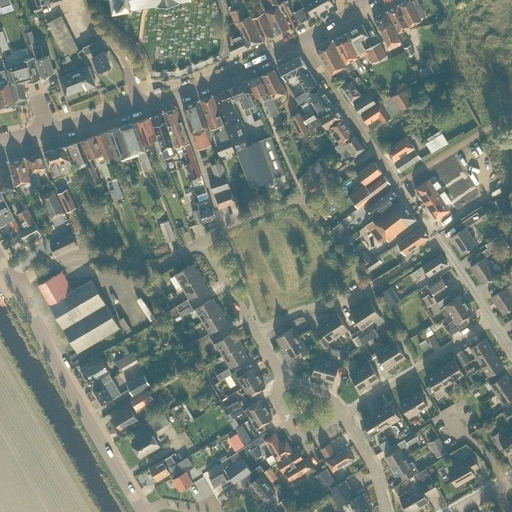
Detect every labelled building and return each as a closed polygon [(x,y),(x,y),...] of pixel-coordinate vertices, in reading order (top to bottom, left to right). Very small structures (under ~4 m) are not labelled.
[(35,0),(37,6),(34,7),(35,12),(41,11),(40,5),(59,0),(35,0)] [(276,0),(267,0),(271,8),(264,11),(276,34),(289,28),(276,0)] [(290,4),(299,0),(285,0),(278,3),(290,27),(299,22),(290,4)] [(304,6),(300,0),(299,0),(290,4),(299,22),(309,17),(304,6)] [(331,0),(302,0),(312,16),(333,4),(331,0)] [(418,7),(414,0),(413,0),(411,1),(410,0),(405,0),(398,4),(410,27),(421,21),(419,18),(425,15),(420,6),(418,7)] [(511,0),(493,0),(465,17),(510,94),(511,92),(511,0)] [(250,16),(249,16),(245,6),(241,8),(239,3),(228,7),(235,22),(238,31),(240,35),(248,48),(262,41),(250,16)] [(402,39),(406,37),(403,30),(409,27),(398,4),(387,10),(399,33),(402,39)] [(255,17),(253,12),(251,8),(248,10),(250,15),(252,18),(262,41),(274,35),(264,13),(255,17)] [(393,27),(385,11),(374,18),(379,29),(388,25),(390,29),(393,27)] [(64,20),(62,15),(47,23),(50,28),(64,20)] [(64,20),(50,28),(52,33),(67,25),(64,20)] [(372,62),(386,55),(380,42),(371,46),(370,44),(368,41),(369,40),(367,36),(368,36),(362,24),(346,33),(354,48),(359,57),(368,53),(372,62)] [(67,25),(52,33),(55,37),(69,30),(67,25)] [(388,25),(379,29),(384,39),(396,33),(393,27),(390,29),(388,25)] [(9,48),(2,30),(0,31),(0,44),(2,51),(9,48)] [(57,42),(71,35),(69,30),(55,37),(57,42)] [(36,42),(32,31),(25,33),(29,45),(36,42)] [(246,49),(240,35),(235,37),(233,32),(227,33),(228,44),(233,55),(246,49)] [(358,57),(346,33),(333,40),(346,64),(356,58),(357,60),(359,59),(358,57)] [(400,44),(399,42),(400,41),(396,33),(384,39),(389,49),(400,44)] [(59,47),(74,40),(71,35),(57,42),(59,47)] [(62,52),(76,45),(74,40),(59,47),(62,52)] [(332,74),(340,69),(345,67),(332,40),(316,49),(332,74)] [(98,71),(111,66),(105,52),(100,53),(96,42),(83,47),(86,54),(91,52),(93,56),(93,57),(98,71)] [(42,76),(54,72),(49,55),(44,56),(40,44),(33,47),(37,59),(36,59),(42,76)] [(404,48),(409,56),(415,53),(411,44),(404,48)] [(64,57),(79,50),(76,45),(62,52),(64,57)] [(285,79),(296,74),(306,90),(294,97),(299,104),(307,99),(310,97),(307,92),(318,86),(318,85),(300,56),(278,68),(285,79)] [(5,67),(15,102),(27,98),(22,83),(28,82),(29,83),(40,79),(33,57),(22,60),(23,62),(5,67)] [(429,65),(417,70),(421,79),(433,73),(429,65)] [(89,89),(94,87),(93,85),(95,84),(90,72),(88,73),(86,67),(59,78),(60,80),(66,95),(85,88),(88,87),(89,89)] [(274,98),(286,92),(274,70),(274,69),(262,75),(274,98)] [(0,78),(0,102),(2,107),(15,104),(8,82),(4,70),(0,71),(0,77),(0,79),(0,78)] [(269,95),(260,76),(255,78),(253,78),(251,79),(250,80),(248,81),(254,93),(256,97),(262,94),(272,116),(279,113),(271,94),(269,95)] [(246,116),(251,114),(248,105),(256,102),(252,93),(254,93),(248,81),(247,81),(245,81),(242,82),(241,84),(240,84),(237,85),(226,89),(228,96),(230,95),(232,102),(240,99),(246,116)] [(351,81),(342,87),(351,101),(361,95),(351,81)] [(319,84),(318,85),(318,86),(307,92),(310,97),(307,99),(299,104),(307,99),(309,103),(311,101),(313,104),(319,114),(320,113),(333,106),(319,84)] [(254,154),(252,154),(248,145),(251,144),(246,132),(245,129),(239,121),(232,102),(230,95),(228,96),(226,89),(225,89),(225,90),(215,94),(213,94),(226,126),(235,150),(237,149),(244,168),(258,162),(254,154)] [(403,90),(393,96),(402,109),(402,110),(412,103),(403,90)] [(364,92),(361,95),(351,101),(360,114),(377,103),(370,94),(367,96),(364,92)] [(218,133),(222,144),(217,146),(220,155),(233,149),(225,126),(224,123),(213,95),(200,100),(207,118),(211,129),(213,135),(218,133)] [(198,149),(211,144),(208,137),(210,136),(207,127),(198,100),(183,106),(198,149)] [(380,102),(377,104),(361,114),(372,130),(390,117),(380,102)] [(335,107),(319,117),(316,119),(316,118),(306,124),(309,129),(321,122),(326,129),(329,127),(332,125),(343,118),(335,107)] [(176,147),(183,144),(184,148),(191,146),(177,108),(164,112),(176,146),(176,147)] [(301,116),(306,124),(316,118),(311,110),(301,116)] [(291,117),(300,135),(309,130),(299,112),(291,117)] [(162,151),(174,147),(166,123),(163,113),(151,116),(158,139),(162,151)] [(158,140),(150,117),(135,122),(144,145),(155,141),(158,152),(162,151),(158,140)] [(348,126),(343,118),(332,126),(333,128),(330,130),(334,135),(348,126)] [(135,122),(105,131),(95,135),(105,160),(114,156),(115,160),(130,155),(140,152),(141,154),(141,155),(146,170),(152,168),(147,156),(143,145),(135,122)] [(275,125),(277,131),(283,128),(280,123),(275,125)] [(353,134),(353,133),(348,126),(334,135),(340,143),(353,134)] [(429,141),(426,143),(432,153),(448,143),(440,130),(433,134),(434,135),(427,139),(429,141)] [(364,148),(353,134),(340,143),(335,146),(339,151),(342,149),(347,156),(350,154),(351,156),(353,154),(354,156),(364,148)] [(101,162),(105,160),(95,135),(81,140),(88,156),(89,159),(90,159),(98,155),(101,162)] [(274,178),(285,173),(271,136),(259,141),(274,178)] [(391,158),(393,161),(414,148),(406,136),(386,150),(391,158)] [(63,147),(68,157),(70,156),(75,168),(84,164),(95,186),(95,187),(96,186),(102,184),(101,183),(93,165),(92,163),(91,164),(91,162),(90,159),(89,159),(88,156),(86,157),(79,141),(63,147)] [(244,168),(251,186),(274,178),(259,141),(251,144),(248,145),(252,154),(254,154),(258,162),(244,168)] [(184,148),(183,148),(187,162),(184,163),(189,179),(197,176),(199,181),(203,179),(191,146),(184,148)] [(63,147),(44,152),(53,175),(60,173),(65,184),(78,178),(73,167),(72,167),(63,147)] [(400,171),(420,158),(415,150),(394,163),(400,171)] [(162,151),(158,152),(163,167),(167,166),(166,161),(162,151)] [(45,168),(40,154),(25,157),(27,163),(28,166),(32,176),(34,181),(36,186),(41,184),(36,172),(45,168)] [(16,186),(30,182),(33,187),(36,186),(34,181),(32,176),(30,177),(27,167),(28,166),(27,163),(26,163),(24,157),(9,161),(16,186)] [(220,162),(216,164),(214,160),(210,162),(216,177),(224,173),(220,162)] [(356,174),(356,175),(358,177),(365,184),(349,196),(358,208),(390,183),(384,175),(381,177),(379,175),(383,173),(373,160),(356,174)] [(7,161),(0,162),(0,190),(1,191),(2,190),(14,188),(14,186),(7,161)] [(326,175),(318,161),(308,167),(308,168),(298,180),(304,190),(322,180),(321,178),(326,175)] [(230,187),(226,176),(209,181),(213,193),(230,187)] [(429,179),(415,189),(422,199),(436,190),(441,186),(438,181),(432,185),(429,179)] [(114,200),(123,196),(117,181),(112,183),(114,189),(110,190),(114,200)] [(51,190),(47,183),(38,187),(39,189),(38,190),(40,195),(42,194),(42,195),(51,190)] [(372,218),(400,197),(392,186),(364,207),(372,218)] [(235,202),(230,187),(225,189),(230,204),(235,202)] [(65,213),(53,189),(41,196),(45,204),(52,219),(65,213)] [(58,193),(67,212),(76,207),(67,189),(58,193)] [(230,204),(225,189),(219,192),(224,206),(230,204)] [(0,226),(15,218),(1,191),(0,190),(0,226)] [(422,199),(429,209),(448,196),(444,191),(439,195),(436,190),(422,199)] [(224,206),(219,192),(214,194),(215,198),(219,208),(224,206)] [(451,201),(448,196),(429,209),(436,219),(450,210),(446,205),(451,201)] [(491,202),(498,215),(501,213),(503,219),(510,215),(504,196),(491,202)] [(204,222),(216,217),(209,198),(197,202),(204,222)] [(415,218),(403,201),(401,199),(366,225),(379,241),(381,242),(386,238),(389,241),(416,220),(415,218)] [(318,210),(322,217),(327,213),(323,207),(318,210)] [(35,223),(27,208),(18,214),(26,228),(35,223)] [(483,208),(477,212),(480,217),(483,221),(489,216),(483,208)] [(203,222),(198,209),(192,211),(197,224),(203,222)] [(349,220),(355,229),(370,219),(364,210),(349,220)] [(460,231),(450,237),(462,254),(477,244),(466,227),(471,223),(480,217),(477,212),(468,218),(456,226),(460,231)] [(9,222),(15,233),(21,229),(15,219),(9,222)] [(175,239),(168,220),(160,223),(167,242),(175,239)] [(336,237),(346,229),(341,222),(330,230),(336,237)] [(26,228),(20,232),(24,240),(34,235),(36,238),(41,235),(38,228),(35,223),(26,228)] [(185,233),(183,226),(177,228),(179,235),(185,233)] [(421,227),(401,241),(397,244),(405,255),(429,238),(421,227)] [(50,245),(55,256),(77,245),(72,234),(50,245)] [(501,234),(495,239),(503,250),(509,246),(501,234)] [(480,261),(471,267),(482,283),(497,273),(496,272),(491,265),(489,262),(486,257),(491,253),(489,250),(488,248),(476,255),(480,261)] [(429,276),(447,264),(441,254),(413,272),(417,277),(423,273),(422,272),(425,270),(429,276)] [(378,257),(369,263),(373,267),(373,268),(381,262),(378,257)] [(197,269),(196,270),(192,264),(175,274),(182,286),(201,275),(197,269)] [(62,272),(55,275),(38,284),(50,304),(49,304),(78,352),(120,327),(92,279),(75,289),(73,287),(71,288),(62,272)] [(132,282),(134,277),(118,272),(116,276),(132,282)] [(203,282),(204,281),(201,275),(182,286),(189,298),(207,288),(203,282)] [(427,284),(434,295),(447,287),(440,275),(427,284)] [(500,291),(491,297),(502,314),(511,307),(511,295),(506,287),(511,283),(508,278),(497,286),(500,291)] [(153,287),(160,299),(166,296),(158,284),(153,287)] [(152,305),(157,303),(150,289),(145,292),(152,305)] [(387,289),(381,293),(390,306),(399,300),(394,292),(391,294),(387,289)] [(422,298),(424,303),(431,299),(428,294),(422,298)] [(452,300),(448,295),(437,303),(446,317),(451,314),(467,304),(461,295),(452,300)] [(218,303),(216,304),(213,298),(196,308),(203,321),(221,309),(218,303)] [(164,299),(159,302),(164,312),(170,309),(164,299)] [(179,312),(191,304),(188,299),(184,301),(165,313),(167,317),(169,316),(169,317),(179,312)] [(360,306),(371,323),(381,317),(370,300),(360,306)] [(182,317),(194,310),(191,304),(179,312),(182,317)] [(455,332),(467,324),(464,319),(473,313),(467,304),(451,314),(454,319),(445,327),(450,335),(455,332)] [(147,306),(125,320),(131,330),(153,316),(147,306)] [(351,312),(361,329),(371,323),(360,306),(351,312)] [(224,316),(225,316),(221,309),(203,321),(210,333),(227,322),(224,316)] [(178,313),(171,318),(174,322),(181,318),(178,313)] [(328,319),(339,336),(348,329),(338,313),(328,319)] [(329,342),(339,336),(328,319),(318,325),(329,342)] [(282,348),(299,337),(293,327),(276,338),(282,348)] [(433,333),(429,327),(423,330),(427,337),(433,333)] [(238,338),(237,339),(233,333),(216,343),(223,355),(242,344),(238,338)] [(196,341),(192,344),(194,349),(211,339),(208,334),(196,341)] [(366,334),(360,337),(364,343),(369,340),(366,334)] [(363,343),(358,335),(352,339),(356,347),(363,343)] [(375,343),(381,339),(378,335),(372,338),(375,343)] [(289,357),(306,347),(299,337),(282,348),(289,357)] [(319,340),(324,348),(331,348),(324,337),(319,340)] [(214,344),(211,339),(194,349),(197,353),(201,350),(202,351),(214,344)] [(422,348),(429,344),(426,339),(419,343),(422,348)] [(476,358),(491,348),(485,339),(470,348),(476,358)] [(395,340),(385,346),(396,363),(406,357),(395,340)] [(244,351),(245,350),(242,344),(223,355),(230,367),(248,357),(244,351)] [(310,344),(301,355),(306,359),(314,347),(310,344)] [(386,370),(396,363),(385,346),(375,353),(386,370)] [(497,357),(491,348),(476,358),(482,367),(497,357)] [(456,354),(463,365),(470,361),(463,350),(456,354)] [(133,351),(115,362),(120,369),(118,370),(119,372),(116,373),(117,375),(122,372),(121,371),(139,361),(140,362),(145,359),(143,354),(137,357),(133,351)] [(93,389),(107,381),(112,378),(109,373),(111,373),(102,356),(95,360),(81,368),(90,384),(93,389)] [(311,377),(323,380),(328,360),(317,357),(311,377)] [(503,367),(497,357),(482,367),(488,376),(503,367)] [(328,360),(323,380),(334,383),(339,364),(328,360)] [(445,365),(454,380),(464,374),(454,360),(445,365)] [(369,362),(359,368),(370,385),(380,379),(369,362)] [(445,365),(436,371),(445,386),(454,380),(445,365)] [(230,374),(236,384),(241,382),(244,386),(260,377),(254,367),(245,373),(242,368),(230,374)] [(230,374),(232,373),(228,368),(216,375),(220,381),(230,374)] [(360,391),(370,385),(359,368),(350,374),(360,391)] [(431,384),(436,392),(445,386),(436,371),(426,377),(431,384)] [(150,385),(144,375),(127,384),(129,388),(133,395),(150,385)] [(496,394),(511,384),(505,375),(490,384),(496,394)] [(249,396),(265,386),(260,377),(244,386),(246,391),(242,394),(245,398),(249,396)] [(112,379),(108,381),(93,390),(102,405),(121,394),(112,379)] [(198,383),(206,395),(213,390),(205,379),(198,383)] [(431,384),(426,388),(430,395),(436,392),(431,384)] [(511,396),(511,385),(511,384),(496,394),(503,403),(511,396)] [(148,391),(132,400),(135,407),(141,403),(143,406),(154,400),(148,391)] [(419,391),(409,397),(418,412),(428,406),(419,391)] [(409,417),(418,412),(409,397),(400,403),(409,417)] [(248,414),(250,418),(267,409),(261,399),(245,409),(244,410),(241,406),(230,413),(226,415),(231,423),(235,421),(233,418),(241,413),(243,417),(248,414)] [(227,407),(230,413),(241,406),(238,400),(227,407)] [(400,418),(391,403),(381,409),(391,424),(400,418)] [(137,419),(130,407),(114,417),(120,429),(137,419)] [(263,424),(272,418),(267,409),(250,418),(256,428),(251,430),(255,436),(266,429),(263,424)] [(391,424),(381,409),(372,415),(381,430),(391,424)] [(372,435),(381,430),(372,415),(363,421),(367,428),(362,431),(369,441),(374,438),(372,435)] [(164,416),(158,419),(163,427),(168,424),(164,416)] [(158,419),(157,417),(144,425),(149,432),(132,442),(140,457),(160,446),(152,433),(163,427),(158,419)] [(242,424),(235,428),(240,436),(247,432),(242,424)] [(510,454),(511,452),(511,431),(503,437),(499,432),(492,437),(499,449),(504,446),(510,454)] [(404,439),(408,446),(419,439),(414,432),(404,439)] [(264,433),(246,444),(249,450),(265,440),(277,461),(293,452),(286,442),(282,445),(275,433),(267,438),(264,433)] [(447,452),(439,437),(428,443),(436,458),(447,452)] [(387,440),(379,445),(383,451),(390,446),(387,440)] [(332,453),(334,451),(329,443),(320,449),(328,460),(327,461),(333,471),(353,458),(347,448),(334,457),(332,453)] [(385,457),(391,466),(406,457),(400,448),(385,457)] [(302,457),(298,450),(277,462),(282,471),(289,481),(306,471),(312,467),(305,456),(302,457)] [(162,460),(150,468),(151,470),(150,470),(152,474),(153,473),(157,480),(169,473),(170,475),(174,473),(174,472),(171,467),(176,464),(171,455),(162,460)] [(479,466),(472,455),(463,460),(465,463),(449,472),(456,485),(475,475),(472,470),(479,466)] [(174,473),(170,475),(171,476),(173,479),(181,491),(182,489),(183,491),(188,488),(187,487),(193,483),(186,471),(194,467),(187,457),(178,463),(176,464),(171,467),(174,472),(174,473)] [(397,476),(399,474),(403,480),(418,471),(412,462),(409,463),(406,457),(391,466),(397,476)] [(225,467),(209,477),(215,487),(231,478),(234,483),(235,483),(240,479),(251,471),(243,459),(227,471),(225,467)] [(260,475),(259,474),(263,470),(260,466),(259,465),(255,469),(246,476),(246,475),(240,480),(241,481),(246,487),(251,483),(264,500),(265,499),(268,503),(271,504),(273,504),(276,501),(276,499),(276,497),(273,493),(274,492),(260,475)] [(264,471),(272,482),(278,478),(270,467),(264,471)] [(409,490),(398,496),(404,506),(407,504),(411,511),(428,501),(426,497),(432,493),(438,490),(432,479),(426,468),(418,473),(424,484),(420,487),(420,488),(411,494),(409,490)] [(334,481),(326,469),(316,475),(323,487),(334,481)] [(355,498),(346,480),(330,488),(339,506),(349,501),(354,511),(370,511),(368,506),(369,506),(363,493),(355,498)]
